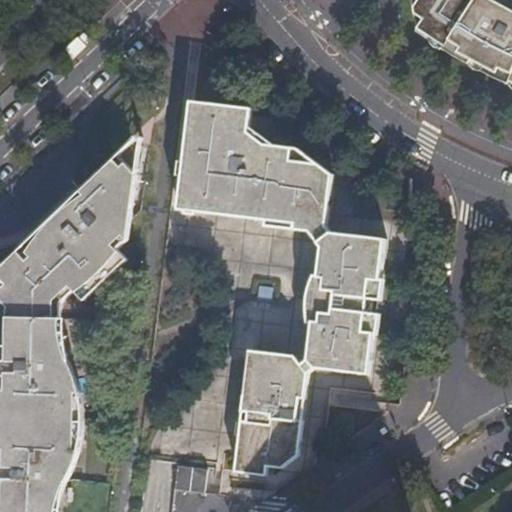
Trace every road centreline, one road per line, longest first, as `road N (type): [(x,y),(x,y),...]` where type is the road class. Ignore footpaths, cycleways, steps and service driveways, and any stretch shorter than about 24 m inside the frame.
road 1 (tertiary): [(259,0),(357,96),(480,175)]
road 2 (residential): [(480,175),(455,341),(455,372),(468,390)]
road 3 (unclassified): [(0,146),(154,0)]
road 4 (residential): [(320,511),(438,425),(468,390)]
